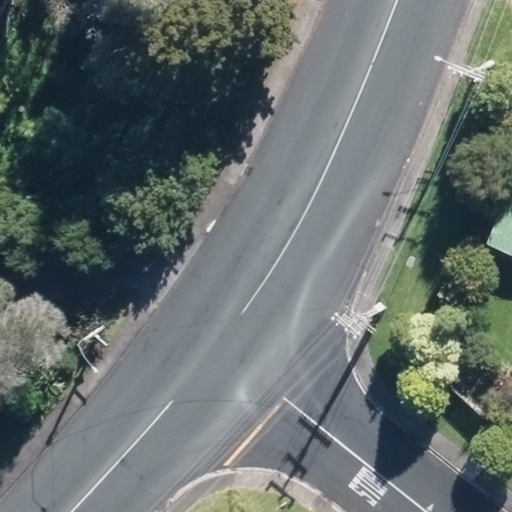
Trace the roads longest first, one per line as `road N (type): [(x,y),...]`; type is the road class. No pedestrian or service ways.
road 1 (tertiary): [(221,347),(311,195),(396,0)]
road 2 (residential): [(221,347),(430,511)]
road 3 (tertiary): [(75,511),(221,347)]
